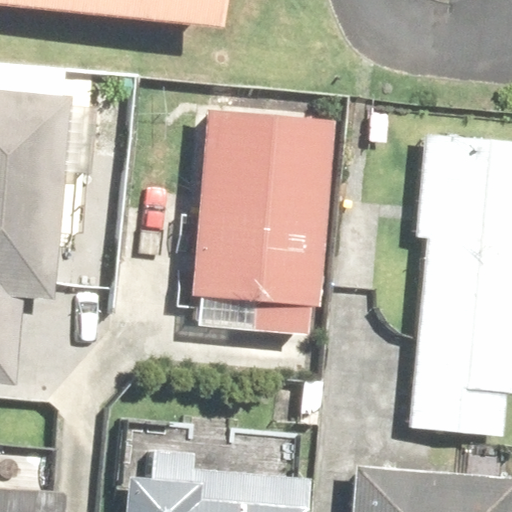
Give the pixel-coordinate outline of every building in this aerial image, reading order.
[(55,93),(0,88),(0,378),(7,298),(37,300),(55,93)] [(511,275),(511,143),(413,138),(395,434),(487,439),(490,398),(505,399),(511,275)] [(127,478),(102,476),(100,511),(279,511),(281,482),(177,475),(179,452),(129,449),(127,478)] [(453,472),(334,466),(331,511),(501,511),(504,453),(454,450),(453,472)] [(13,493),(15,473),(0,471),(0,511),(46,511),(47,496),(13,493)]
